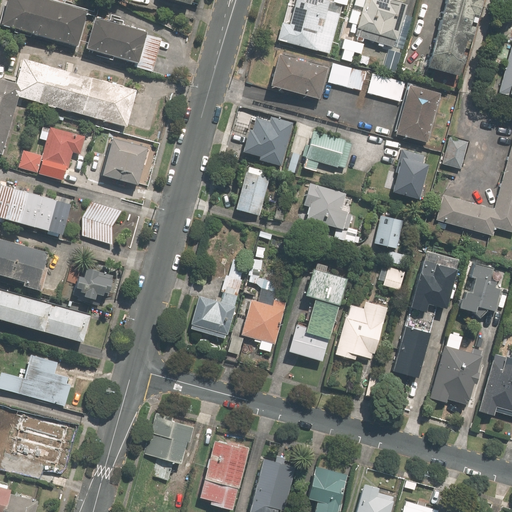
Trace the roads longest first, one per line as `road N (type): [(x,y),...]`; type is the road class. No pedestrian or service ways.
road 1 (residential): [(131,370),(511,475)]
road 2 (residential): [(131,370),(237,0)]
road 3 (residential): [(93,511),(131,370)]
